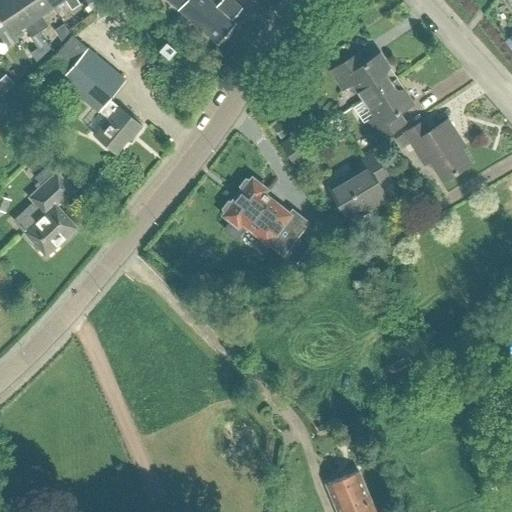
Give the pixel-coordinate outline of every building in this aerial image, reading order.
[(0,0),(0,14),(12,32),(23,25),(31,36),(40,31),(18,0),(0,0)] [(47,0),(18,0),(40,31),(48,25),(40,13),(52,6),(47,0)] [(77,0),(47,0),(52,6),(60,0),(64,0),(71,10),(80,4),(77,0)] [(85,0),(93,11),(100,6),(95,0),(85,0)] [(170,0),(218,40),(236,19),(232,17),(243,4),(237,0),(170,0)] [(0,14),(0,35),(7,45),(16,39),(12,32),(0,14)] [(126,78),(88,46),(61,78),(98,110),(99,109),(109,117),(95,133),(116,151),(132,131),(134,133),(141,124),(110,97),(126,78)] [(352,82),(363,99),(396,77),(380,52),(359,65),(353,55),(330,70),(342,89),(352,82)] [(413,102),(396,77),(363,99),(374,116),(364,122),(377,141),(400,126),(393,115),(413,102)] [(0,82),(0,93),(9,95),(11,84),(0,82)] [(38,114),(27,98),(17,106),(28,121),(38,114)] [(284,119),(273,126),(281,138),(292,132),(284,119)] [(409,151),(414,148),(424,164),(430,160),(442,180),(470,162),(457,142),(461,140),(447,119),(429,130),(423,120),(404,132),(395,138),(401,148),(405,146),(409,151)] [(303,132),(284,143),(293,160),(313,149),(303,132)] [(361,168),(329,187),(348,219),(385,196),(376,181),(387,174),(374,153),(358,163),(361,168)] [(77,225),(57,203),(73,188),(56,170),(29,195),(44,212),(24,230),(46,254),(77,225)] [(225,206),(226,212),(225,214),(232,219),(225,228),(237,237),(244,228),(247,230),(249,227),(269,241),(284,222),(300,234),(308,224),(292,212),(291,213),(264,193),(268,188),(254,177),(252,179),(247,177),(242,184),(245,189),(243,191),(240,189),(234,197),(236,199),(234,201),(229,200),(225,206)] [(0,210),(5,212),(10,199),(0,194),(0,210)] [(311,253),(303,264),(312,272),(321,261),(311,253)] [(376,511),(358,469),(326,482),(338,511),(376,511)]
